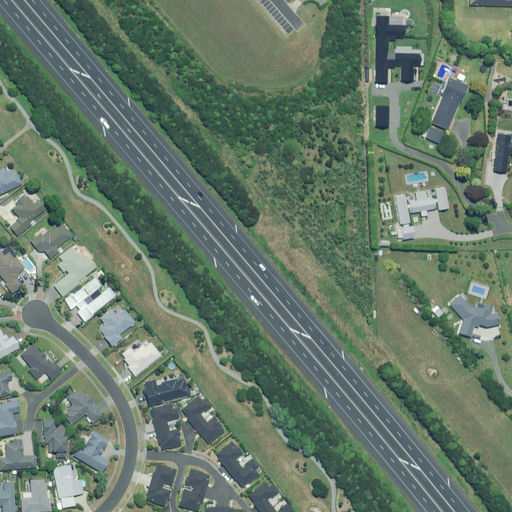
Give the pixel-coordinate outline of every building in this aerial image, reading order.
[(389,15),(377,15),(376,81),(387,81),(387,64),(401,64),(401,79),(413,79),(413,65),(419,65),(419,53),(388,52),(388,39),(396,39),(396,36),(403,37),(404,24),(389,23),(389,15)] [(468,86),(449,77),(441,95),(443,96),(431,122),(448,130),(468,86)] [(388,106),(376,106),(376,125),(388,125),(388,106)] [(445,132),(431,126),(426,138),(440,144),(445,132)] [(511,135),(499,133),(494,170),(505,172),(508,153),(511,153),(511,141),(510,141),(511,135)] [(0,194),(22,184),(15,170),(7,174),(5,168),(0,169),(0,194)] [(445,187),(435,189),(438,209),(448,208),(445,187)] [(405,194),(395,196),(400,223),(409,222),(405,194)] [(24,200),(22,197),(15,203),(17,205),(12,209),(20,218),(10,226),(17,236),(33,223),(32,222),(45,211),(38,202),(35,205),(29,197),(24,200)] [(433,198),(410,202),(412,212),(421,211),(422,215),(426,214),(425,210),(435,208),(433,198)] [(71,236),(61,223),(50,232),(49,230),(43,235),(41,233),(31,241),(41,253),(44,250),(50,258),(60,250),(58,247),(71,236)] [(411,226),(401,228),(401,230),(397,231),(398,238),(402,237),(403,239),(413,237),(411,226)] [(63,261),(58,265),(64,272),(66,270),(69,274),(54,286),(63,297),(78,284),(77,283),(97,267),(90,258),(88,260),(84,254),(80,257),(71,247),(60,257),(63,261)] [(5,283),(11,290),(21,283),(17,278),(20,275),(15,269),(22,263),(17,257),(15,258),(10,253),(5,256),(1,252),(0,252),(0,274),(6,282),(5,283)] [(114,297),(116,295),(109,288),(102,294),(98,289),(102,285),(95,277),(94,278),(89,282),(83,287),(82,289),(76,293),(74,295),(73,293),(65,300),(72,309),(76,305),(80,310),(77,312),(85,321),(92,315),(95,312),(114,297)] [(458,333),(471,336),(474,325),(478,326),(479,324),(486,327),(499,324),(497,313),(490,314),(492,306),(485,304),(483,309),(476,307),(475,308),(468,306),(459,295),(449,304),(462,319),(463,319),(458,333)] [(104,327),(102,327),(101,332),(103,333),(105,336),(104,337),(112,347),(123,338),(119,334),(135,322),(125,310),(117,316),(112,309),(101,318),(104,322),(104,327)] [(0,358),(20,348),(14,336),(8,339),(6,335),(4,336),(0,328),(0,358)] [(162,356),(151,343),(146,347),(144,345),(134,352),(131,347),(121,355),(130,365),(128,367),(136,376),(162,356)] [(41,354),(33,344),(21,354),(31,367),(29,369),(36,379),(45,371),(51,379),(62,371),(54,362),(53,363),(44,352),(41,354)] [(4,373),(2,369),(0,370),(0,397),(11,393),(6,381),(13,379),(10,370),(4,373)] [(149,405),(191,394),(188,385),(186,386),(184,379),(178,381),(178,379),(157,384),(156,379),(145,382),(146,389),(145,389),(149,405)] [(103,415),(95,404),(87,395),(86,396),(82,392),(79,394),(76,390),(67,397),(73,405),(67,409),(69,411),(64,415),(71,425),(84,415),(91,424),(103,415)] [(202,401),(199,396),(181,409),(200,436),(202,435),(208,444),(225,432),(215,416),(207,422),(201,414),(211,407),(206,399),(202,401)] [(0,436),(25,431),(23,421),(16,422),(14,413),(21,411),(19,401),(0,404),(0,436)] [(172,404),(151,409),(159,445),(161,445),(162,449),(182,444),(179,429),(169,431),(167,421),(180,418),(177,408),(173,409),(172,404)] [(55,419),(44,419),(44,438),(45,438),(45,444),(53,444),(53,452),(57,452),(57,458),(67,458),(67,430),(55,430),(55,419)] [(109,440),(94,431),(85,445),(86,446),(85,449),(79,445),(73,455),(102,472),(109,460),(100,455),(109,440)] [(11,440),(12,445),(8,445),(8,448),(6,449),(7,457),(0,457),(0,462),(0,470),(36,467),(35,455),(23,456),(22,439),(11,440)] [(243,453),(233,440),(215,454),(235,480),(236,480),(243,488),(260,475),(255,469),(258,467),(253,460),(242,468),(236,459),(243,453)] [(177,470),(157,463),(146,494),(148,495),(146,500),(164,506),(170,490),(162,487),(164,483),(171,486),(177,470)] [(74,481),(70,465),(53,468),(59,498),(60,498),(62,508),(75,505),(73,495),(83,493),(81,480),(74,481)] [(211,477),(190,470),(184,487),(185,487),(179,505),(196,511),(200,501),(202,502),(211,477)] [(44,485),(44,479),(31,480),(32,498),(21,498),(21,511),(36,511),(37,511),(50,511),(49,498),(48,498),(47,485),(44,485)] [(259,511),(293,511),(287,504),(277,511),(268,500),(278,492),(272,484),(271,485),(267,480),(248,495),(254,503),(253,504),(259,511)] [(14,511),(14,484),(4,484),(5,491),(0,490),(0,505),(2,506),(2,511),(14,511)]
